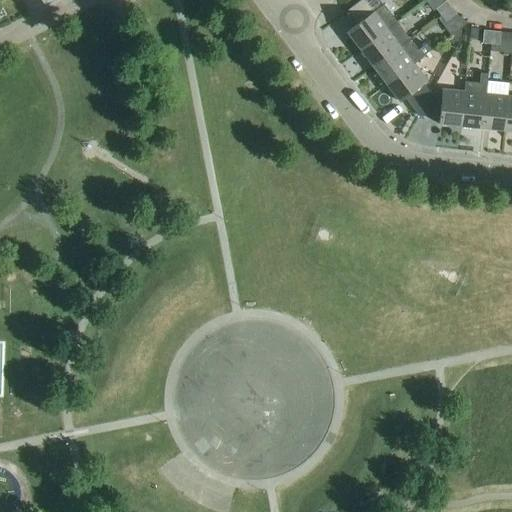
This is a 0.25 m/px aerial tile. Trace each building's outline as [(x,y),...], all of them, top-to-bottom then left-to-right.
[(346,33),(360,50),(396,23),(383,5),(382,6),(377,0),(361,0),(347,11),(357,25),(346,33)] [(435,10),(440,17),(451,9),(446,2),(435,10)] [(451,9),(440,17),(445,23),(456,16),(451,9)] [(360,50),(373,68),(409,40),(396,23),(360,50)] [(481,44),(490,45),(491,32),(483,31),(481,44)] [(491,32),(490,45),(499,46),(500,33),(491,32)] [(373,68),(386,85),(422,57),(430,51),(426,45),(417,51),(409,40),(373,68)] [(404,99),(417,116),(430,93),(423,85),(427,82),(414,65),(423,58),(422,57),(386,85),(399,103),(404,99)] [(481,129),(485,95),(486,83),(487,75),(480,74),(479,84),(465,83),(464,93),(460,127),(481,129)] [(481,129),(503,131),(507,97),(506,97),(508,85),(486,83),(485,95),(481,129)] [(438,124),(460,127),(464,93),(441,90),(441,94),(430,93),(417,116),(439,118),(438,124)] [(503,131),(511,132),(511,97),(507,97),(503,131)]
